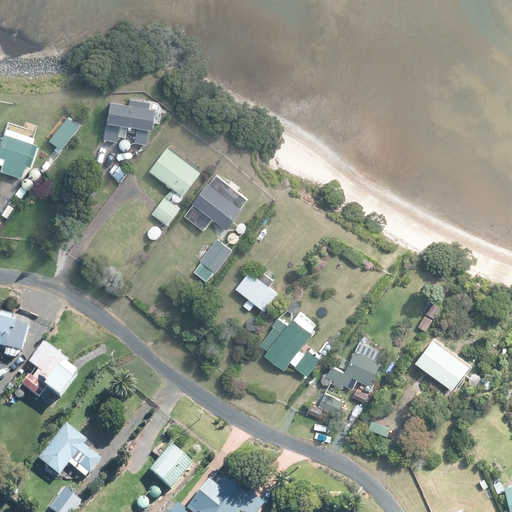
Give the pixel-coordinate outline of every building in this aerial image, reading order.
[(119,143),(122,125),(136,127),(134,143),(153,145),(157,109),(151,109),(152,103),(130,101),(129,105),(112,103),(108,142),(119,143)] [(83,126),(70,116),(49,141),(62,152),(83,126)] [(26,121),(24,127),(9,122),(0,149),(0,162),(5,164),(2,172),(23,179),(40,126),(26,121)] [(170,146),(152,171),(175,188),(155,214),(167,223),(205,172),(170,146)] [(212,183),(196,204),(207,213),(203,219),(212,226),(216,220),(230,231),(246,210),(212,183)] [(147,232),(147,234),(148,235),(148,236),(149,237),(149,238),(150,239),(152,240),(153,241),(154,241),(155,241),(157,241),(158,240),(159,240),(160,239),(161,238),(162,237),(163,236),(163,234),(163,233),(163,232),(162,230),(162,229),(161,228),(160,227),(159,226),(157,226),(156,226),(155,225),(154,226),(152,226),(151,227),(150,227),(149,228),(148,230),(148,231),(147,232)] [(236,249),(221,238),(195,270),(210,282),(236,249)] [(263,271),(260,275),(253,269),(238,288),(249,298),(244,304),(251,310),(257,304),(268,313),(283,294),(270,283),(273,279),(263,271)] [(307,356),(302,352),(318,332),(315,330),(318,325),(302,312),(291,326),(282,319),(262,344),(272,351),(269,355),(288,370),(294,363),(310,376),(325,358),(313,349),(307,356)] [(31,326),(0,317),(0,346),(24,353),(31,326)] [(476,365),(435,335),(417,360),(457,390),(476,365)] [(363,339),(347,372),(333,366),(326,382),(342,389),(365,400),(388,351),(363,339)] [(30,375),(23,385),(42,399),(48,391),(62,401),(82,374),(69,364),(72,360),(48,342),(31,364),(39,370),(33,377),(30,375)] [(348,401),(327,391),(320,408),(341,417),(348,401)] [(393,425),(373,420),(369,433),(389,438),(393,425)] [(97,446),(69,424),(41,460),(61,476),(71,464),(91,480),(106,460),(93,451),(97,446)] [(196,463),(173,444),(152,471),(175,490),(196,463)] [(226,463),(188,509),(191,511),(258,511),(269,499),(226,463)] [(74,511),(83,499),(65,488),(49,511),(74,511)]
